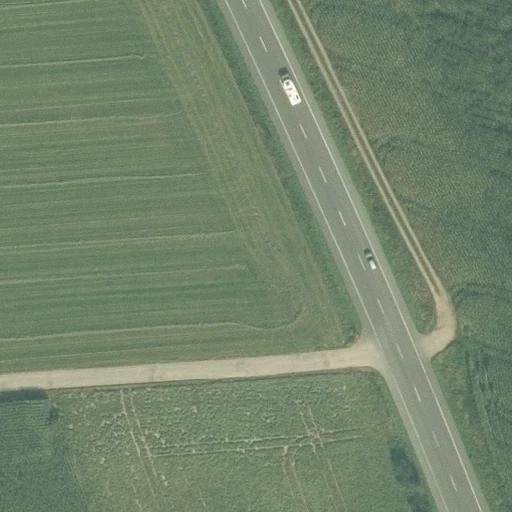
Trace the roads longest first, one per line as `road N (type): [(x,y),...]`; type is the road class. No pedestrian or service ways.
road 1 (primary): [(464,511),(244,0)]
road 2 (track): [(291,0),(443,312),(443,330),(401,357)]
road 3 (track): [(0,386),(401,357)]
